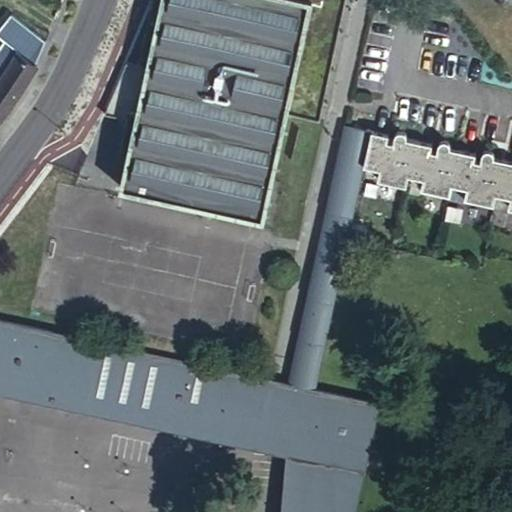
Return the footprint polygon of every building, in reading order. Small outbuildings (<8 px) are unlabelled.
[(161,0),(127,184),(266,209),(304,0),(161,0)] [(17,54),(0,78),(0,116),(0,117),(35,63),(33,61),(17,54)] [(339,126),(335,144),(362,150),(367,132),(339,126)] [(384,135),(367,132),(362,150),(359,168),(373,172),(372,180),(401,187),(404,179),(419,182),(417,190),(446,198),(448,189),(463,192),(462,201),(488,207),(491,198),(506,202),(504,211),(511,212),(511,164),(491,159),(490,157),(489,155),(486,152),(483,153),(479,155),(479,158),(477,162),(471,161),(472,155),(448,150),(446,146),(443,145),(440,144),(436,146),(433,153),(427,151),(429,146),(403,140),(402,137),(401,134),(398,133),(395,133),(392,135),(391,137),(389,143),(383,142),(384,135)] [(362,150),(335,144),(320,210),(347,216),(359,168),(362,150)] [(347,216),(320,210),(280,385),(308,392),(347,216)] [(0,320),(0,341),(34,349),(30,360),(0,355),(0,389),(168,428),(172,411),(312,426),(304,460),(292,511),(345,511),(369,405),(308,392),(280,385),(0,320)] [(34,349),(0,341),(0,355),(30,360),(34,349)] [(172,411),(168,428),(304,460),(312,426),(172,411)]
